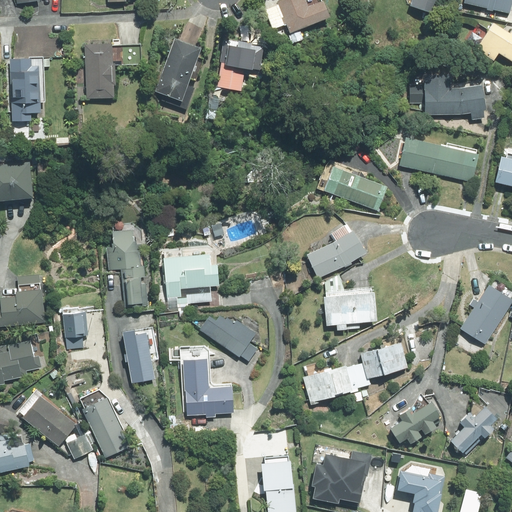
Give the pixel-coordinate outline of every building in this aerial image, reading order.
[(287,34),(328,18),(321,1),(307,6),(304,0),(278,0),(276,1),(282,17),(281,17),(287,34)] [(437,0),(404,0),(404,3),(434,12),(437,0)] [(510,0),(461,0),(461,5),(509,13),(510,0)] [(511,62),(511,30),(509,34),(491,24),(476,50),(494,60),(497,54),(511,62)] [(198,48),(172,38),(153,92),(167,97),(165,102),(186,109),(194,87),(186,84),(198,48)] [(238,91),(246,46),(246,44),(235,42),(235,47),(223,45),(216,87),(238,91)] [(83,44),(85,99),(112,97),(111,86),(113,85),(112,65),(139,64),(138,44),(109,45),(109,43),(83,44)] [(10,60),(12,122),(29,121),(29,114),(38,114),(37,67),(30,67),(29,59),(10,60)] [(449,89),(449,73),(423,74),(424,115),(460,114),(470,113),(471,120),(484,118),(483,111),(485,110),(481,85),(460,88),(449,89)] [(211,110),(204,109),(201,127),(209,128),(211,110)] [(398,166),(472,183),(478,155),(405,138),(398,166)] [(493,184),(511,187),(511,160),(499,157),(493,184)] [(28,162),(0,164),(0,201),(0,205),(31,202),(28,162)] [(322,192),(380,212),(388,189),(330,168),(322,192)] [(34,218),(46,229),(40,236),(51,245),(57,237),(70,248),(82,234),(46,203),(34,218)] [(343,268),(351,265),(350,263),(365,253),(350,231),(345,224),(329,234),(334,241),(330,244),(306,255),(316,279),(342,267),(343,268)] [(133,241),(132,229),(111,232),(112,243),(110,243),(111,247),(105,248),(108,270),(120,269),(124,304),(148,301),(146,284),(140,285),(140,278),(145,277),(142,251),(138,251),(137,245),(135,245),(135,240),(133,241)] [(180,298),(179,290),(217,286),(215,265),(208,266),(207,255),(161,260),(165,299),(180,298)] [(39,275),(18,277),(20,293),(14,294),(14,298),(0,299),(0,304),(1,310),(0,310),(0,327),(44,323),(39,275)] [(483,345),(510,302),(485,286),(458,330),(483,345)] [(362,327),(361,323),(374,322),(371,293),(321,297),(324,326),(335,325),(335,330),(362,327)] [(61,315),(65,349),(83,346),(81,336),(87,335),(84,311),(61,315)] [(238,358),(255,334),(235,321),(233,324),(225,319),(224,321),(218,317),(214,322),(207,317),(198,330),(238,358)] [(120,333),(131,383),(154,378),(144,332),(132,335),(131,330),(120,333)] [(0,384),(3,384),(3,380),(26,376),(25,371),(41,367),(38,354),(31,356),(28,342),(5,346),(5,345),(0,346),(0,384)] [(359,387),(369,384),(367,379),(405,368),(398,343),(358,354),(360,363),(353,365),(359,387)] [(207,387),(204,359),(181,360),(185,416),(232,412),(230,386),(207,387)] [(359,387),(353,365),(343,368),(343,366),(302,378),(309,403),(349,392),(350,393),(357,391),(356,388),(359,387)] [(99,384),(93,373),(71,386),(78,397),(99,384)] [(356,402),(363,400),(360,392),(354,394),(356,402)] [(57,447),(74,425),(37,395),(20,417),(57,447)] [(104,460),(129,447),(104,399),(80,411),(104,460)] [(441,416),(431,402),(415,412),(412,407),(399,415),(402,421),(391,428),(400,442),(407,438),(411,443),(422,436),(418,431),(421,428),(425,434),(436,426),(435,424),(441,420),(439,417),(441,416)] [(496,418),(483,406),(473,416),(469,412),(458,422),(462,427),(449,440),(461,452),(479,435),(483,438),(492,429),(489,425),(496,418)] [(9,446),(6,434),(0,435),(0,472),(27,466),(26,463),(33,461),(28,444),(22,445),(22,443),(9,446)] [(72,459),(91,450),(82,434),(64,443),(72,459)] [(398,450),(388,449),(387,461),(398,461),(398,450)] [(323,465),(316,464),(312,486),(315,487),(313,499),(339,504),(340,499),(361,503),(364,486),(361,485),(364,475),(368,476),(372,454),(353,451),(351,459),(326,454),(323,465)] [(294,511),(292,489),(291,490),(288,462),(259,464),(262,492),(264,491),(266,511),(294,511)] [(429,477),(400,470),(396,490),(415,494),(413,503),(415,504),(412,511),(438,511),(442,494),(445,477),(429,473),(429,477)] [(475,511),(481,495),(465,491),(459,511),(475,511)] [(70,506),(71,498),(60,498),(60,506),(70,506)]
